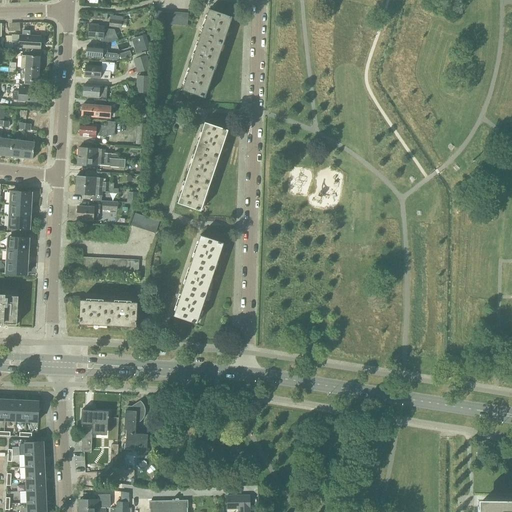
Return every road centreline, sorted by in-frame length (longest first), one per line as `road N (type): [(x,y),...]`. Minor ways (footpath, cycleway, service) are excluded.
road 1 (residential): [(249,374),(259,0)]
road 2 (secondary): [(511,417),(249,374)]
road 3 (residential): [(55,359),(58,177)]
road 4 (residential): [(58,177),(69,11)]
road 5 (residential): [(67,511),(57,371)]
road 6 (secondary): [(249,374),(111,367)]
